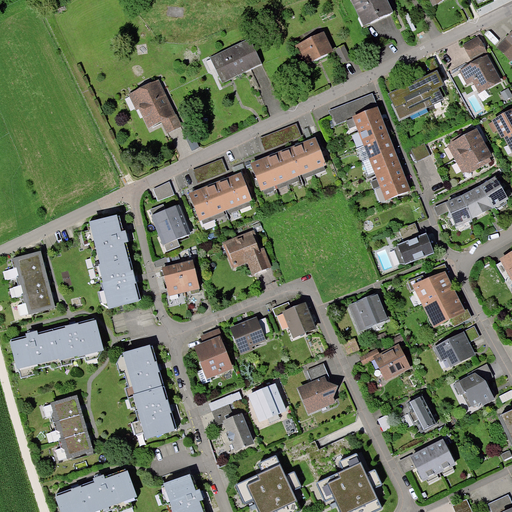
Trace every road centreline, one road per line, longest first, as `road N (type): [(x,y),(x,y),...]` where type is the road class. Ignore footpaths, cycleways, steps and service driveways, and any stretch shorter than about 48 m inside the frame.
road 1 (residential): [(132,188),(511,3)]
road 2 (residential): [(179,332),(290,287),(308,291),(412,509)]
road 3 (residential): [(228,511),(176,358),(179,332)]
road 4 (residential): [(511,366),(456,264),(511,231)]
road 5 (track): [(0,354),(45,511)]
road 6 (residential): [(179,332),(162,315),(132,188)]
road 7 (residential): [(0,252),(132,188)]
